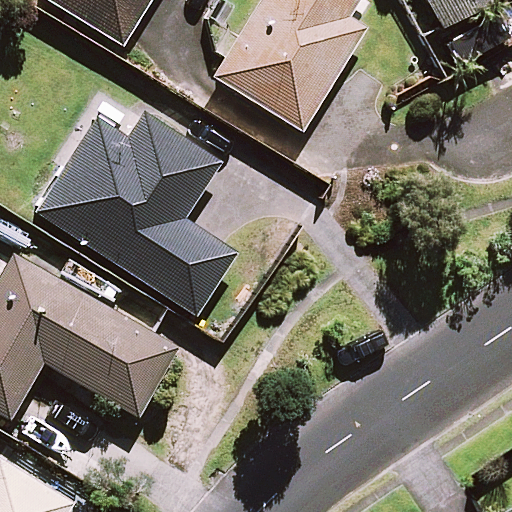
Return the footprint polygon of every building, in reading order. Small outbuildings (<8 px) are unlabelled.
[(144,0),(43,0),(116,45),(144,0)] [(353,0),(259,0),(210,77),(296,131),(361,30),(342,18),(353,0)] [(422,0),(438,29),(491,0),(422,0)] [(143,116),(129,137),(96,115),(33,212),(192,316),(233,252),(182,219),(217,164),(143,116)] [(171,347),(9,256),(0,272),(0,415),(6,419),(38,362),(133,415),(171,347)] [(0,511),(63,511),(68,503),(0,462),(0,511)]
